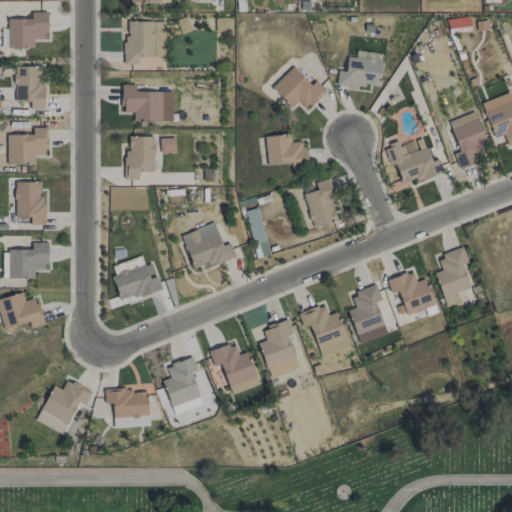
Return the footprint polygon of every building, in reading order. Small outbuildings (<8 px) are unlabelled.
[(29,19),(6,18),(6,47),(32,48),(32,39),(45,39),(45,12),(29,12),(29,19)] [(470,30),(467,16),(445,19),(448,33),(470,30)] [(136,56),(163,57),(164,22),(124,21),(123,64),(136,64),(136,56)] [(377,89),(381,61),(371,60),(372,54),(362,52),(361,58),(346,56),(344,71),(336,70),(334,83),(377,89)] [(41,67),(13,66),(13,102),(28,102),(28,109),(40,109),(41,67)] [(271,86),(299,115),(324,90),(314,80),(309,85),(291,66),(271,86)] [(133,91),(134,85),(120,84),(120,112),(132,112),(132,120),(160,121),(160,91),(133,91)] [(480,102),(492,138),(502,135),(506,145),(511,143),(511,104),(508,93),(480,102)] [(448,120),(457,153),(453,154),(457,167),(483,159),(478,145),(484,144),(475,112),(448,120)] [(45,128),(31,127),(31,134),(5,134),(5,164),(33,165),(33,155),(45,155),(45,128)] [(264,136),(264,165),(288,164),(288,168),(304,168),(303,141),(289,142),(289,135),(264,136)] [(123,150),(122,179),(136,179),(136,172),(152,172),(153,137),(127,136),(127,150),(123,150)] [(159,153),(174,152),(173,138),(158,138),(159,153)] [(429,161),(420,138),(398,147),(396,142),(383,147),(400,187),(441,170),(437,158),(429,161)] [(28,217),(28,224),(43,224),(43,196),(39,196),(39,181),(14,181),(13,217),(28,217)] [(242,211),(255,258),(268,255),(255,208),(242,211)] [(220,245),(212,223),(179,235),(192,271),(233,256),(228,242),(220,245)] [(45,243),(30,242),(30,249),(6,249),(6,278),(32,278),(32,270),(45,270),(45,243)] [(468,287),(460,265),(466,262),(461,248),(435,257),(440,270),(432,273),(444,307),(458,302),(455,292),(468,287)] [(159,289),(155,275),(153,275),(149,263),(110,275),(118,301),(159,289)] [(405,316),(433,305),(423,278),(414,282),(410,271),(385,281),(390,294),(396,291),(405,316)] [(385,334),(374,302),(379,300),(374,284),(348,293),(353,308),(346,310),(357,344),(385,334)] [(0,297),(0,325),(1,329),(27,322),(28,327),(41,325),(34,297),(22,300),(20,293),(0,297)] [(335,311),(326,315),(322,304),(296,313),(301,327),(308,325),(319,358),(347,348),(335,311)] [(296,368),(285,334),(290,332),(286,320),(260,328),(264,340),(256,343),(267,378),(296,368)] [(246,352),(236,354),(233,343),(207,350),(211,366),(220,364),(225,384),(253,377),(246,352)] [(171,414),(200,406),(190,372),(194,370),(191,357),(164,365),(168,378),(161,380),(171,414)] [(230,394),(257,384),(254,376),(227,387),(230,394)] [(76,401),(83,405),(90,391),(64,379),(60,389),(51,385),(33,421),(60,434),(76,401)] [(111,403),(111,427),(146,426),(145,389),(102,390),(103,403),(111,403)]
